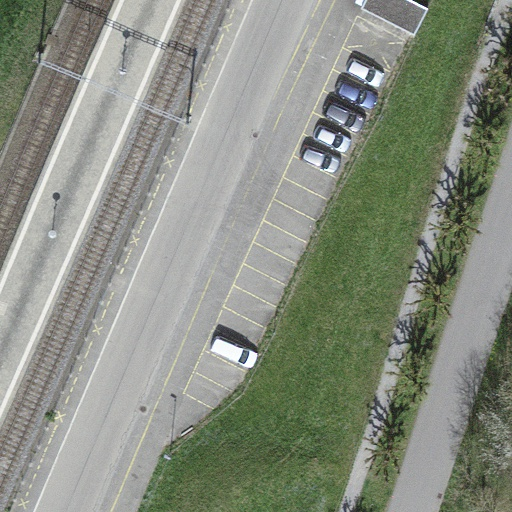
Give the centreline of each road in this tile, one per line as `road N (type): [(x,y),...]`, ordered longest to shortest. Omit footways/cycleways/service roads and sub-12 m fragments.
road 1 (residential): [(289,0),(73,511)]
road 2 (tertiary): [(423,511),(511,241)]
